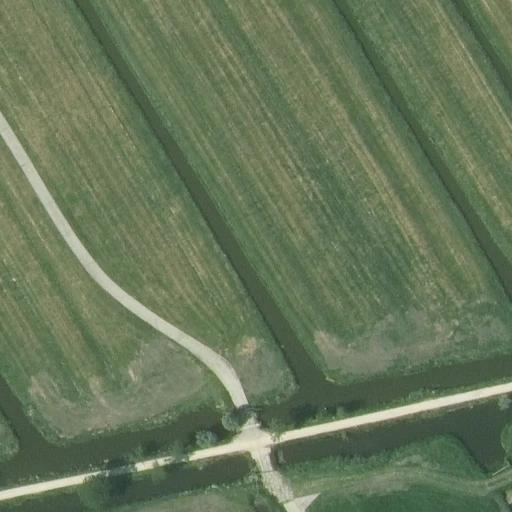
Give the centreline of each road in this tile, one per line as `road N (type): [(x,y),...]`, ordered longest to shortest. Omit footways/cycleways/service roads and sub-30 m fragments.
road 1 (track): [(257,442),(235,389),(108,289),(0,123)]
road 2 (track): [(0,498),(257,442)]
road 3 (track): [(257,442),(511,386)]
road 4 (track): [(279,493),(406,471),(479,489),(511,476)]
